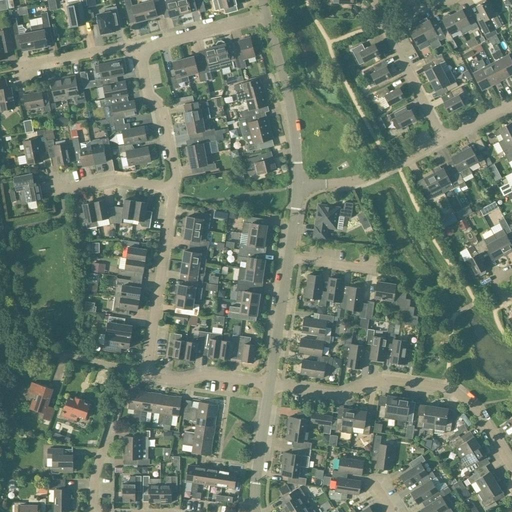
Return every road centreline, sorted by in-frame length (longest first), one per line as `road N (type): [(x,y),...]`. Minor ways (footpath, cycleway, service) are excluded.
road 1 (residential): [(268,381),(160,376),(149,368),(172,188)]
road 2 (residential): [(511,469),(459,387),(391,379),(330,390),(268,381)]
road 3 (residential): [(296,186),(294,134),(269,16)]
road 4 (residential): [(296,186),(357,182),(445,138)]
road 5 (residential): [(172,188),(159,106),(146,91),(135,47)]
road 6 (residential): [(135,47),(269,16)]
road 7 (residential): [(268,381),(286,251)]
road 8 (residential): [(254,511),(268,381)]
road 9 (residential): [(445,138),(386,25)]
